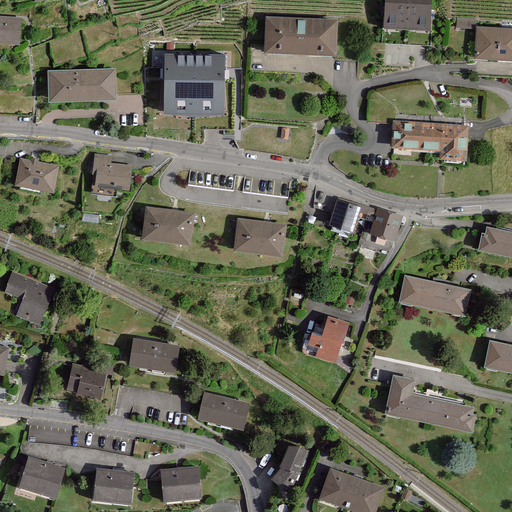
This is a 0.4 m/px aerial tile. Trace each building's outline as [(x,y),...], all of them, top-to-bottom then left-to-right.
[(385,0),(384,26),(429,28),(430,0),(385,0)] [(0,13),(0,40),(19,41),(21,15),(0,13)] [(265,16),(263,50),(335,53),(337,18),(265,16)] [(457,17),(457,26),(474,27),(474,18),(457,17)] [(511,26),(476,25),(475,56),(511,57),(511,26)] [(223,56),(166,55),(165,112),(222,112),(223,56)] [(47,68),(48,98),(115,96),(114,66),(47,68)] [(392,118),(391,147),(439,149),(439,157),(466,158),(468,121),(392,118)] [(97,168),(95,185),(129,188),(131,163),(109,162),(110,155),(93,153),(92,168),(97,168)] [(20,157),(14,183),(52,191),(58,165),(20,157)] [(336,197),(329,221),(354,228),(361,204),(336,197)] [(144,204),(139,237),(189,243),(193,210),(144,204)] [(376,207),(370,232),(395,239),(402,214),(376,207)] [(236,217),(233,247),(281,253),(285,223),(236,217)] [(481,231),(478,248),(511,254),(511,230),(487,225),(485,232),(481,231)] [(49,284),(14,271),(6,293),(19,298),(14,313),(35,321),(49,284)] [(470,285),(404,272),(398,300),(464,313),(470,285)] [(318,344),(315,354),(334,361),(347,321),(328,315),(322,333),(312,330),(309,341),(318,344)] [(129,359),(175,368),(179,347),(133,337),(129,359)] [(511,343),(489,338),(483,366),(511,371),(511,343)] [(104,370),(73,363),(67,392),(98,399),(104,370)] [(392,374),(384,412),(469,430),(474,405),(411,392),(414,378),(392,374)] [(203,390),(198,417),(244,426),(249,401),(203,390)] [(280,466),(271,477),(286,490),(298,474),(309,451),(289,444),(280,466)] [(63,465),(29,454),(17,487),(51,498),(63,465)] [(97,465),(91,497),(127,504),(133,472),(97,465)] [(198,465),(161,468),(164,500),(201,496),(198,465)] [(329,466),(319,496),(364,511),(372,511),(382,484),(329,466)]
